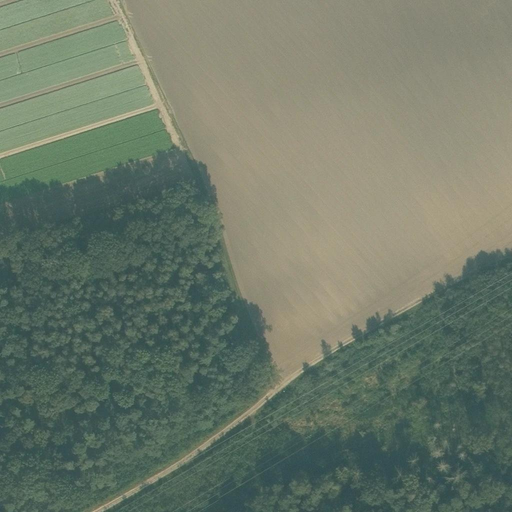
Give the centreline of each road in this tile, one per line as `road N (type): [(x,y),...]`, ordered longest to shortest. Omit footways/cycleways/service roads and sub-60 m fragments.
road 1 (track): [(118,0),(164,95),(222,277),(253,342),(282,378)]
road 2 (track): [(102,511),(143,489),(282,378),(431,294)]
